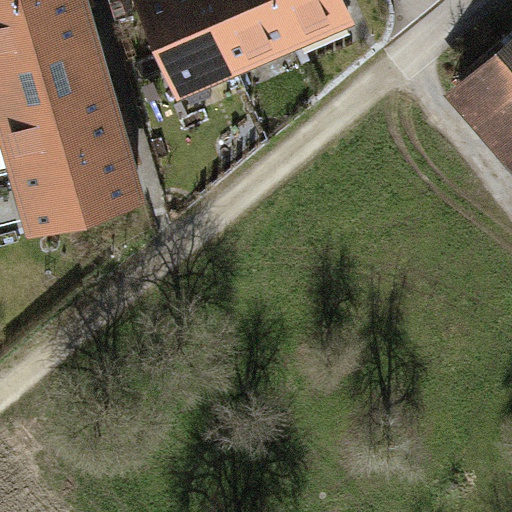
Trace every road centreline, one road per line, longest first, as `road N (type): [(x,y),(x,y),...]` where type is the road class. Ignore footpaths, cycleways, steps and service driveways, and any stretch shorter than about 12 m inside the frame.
road 1 (track): [(0,403),(171,250),(400,67)]
road 2 (track): [(400,67),(511,206)]
